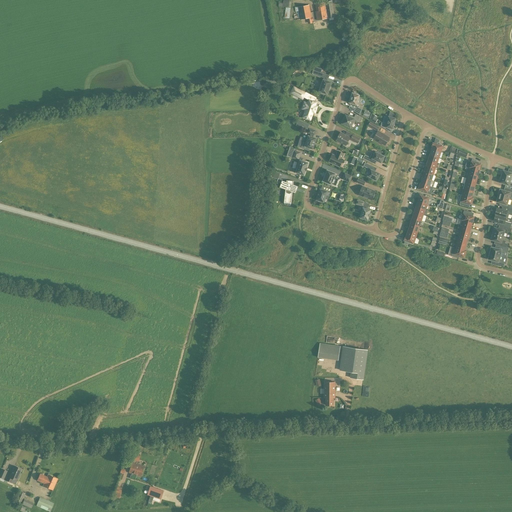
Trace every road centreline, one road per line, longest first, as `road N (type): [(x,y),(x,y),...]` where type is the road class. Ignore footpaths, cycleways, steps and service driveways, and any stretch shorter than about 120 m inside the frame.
road 1 (unclassified): [(511,417),(184,432),(90,446),(0,439)]
road 2 (residential): [(405,112),(354,78),(346,81),(306,199),(308,207),(374,230)]
road 3 (residential): [(492,156),(478,260),(511,274)]
road 4 (residential): [(374,230),(395,232),(426,125)]
road 5 (residential): [(405,112),(374,230)]
